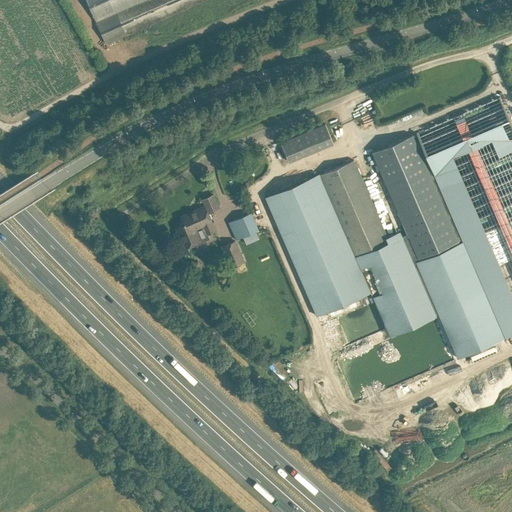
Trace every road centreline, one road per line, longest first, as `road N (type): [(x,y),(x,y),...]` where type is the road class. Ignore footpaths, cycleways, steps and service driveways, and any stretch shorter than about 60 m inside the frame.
road 1 (tertiary): [(0,213),(190,104),(511,1)]
road 2 (motorway): [(335,511),(175,368),(0,191)]
road 3 (motorway): [(0,229),(294,511)]
road 4 (unclassified): [(0,125),(18,127),(147,56),(287,0)]
road 5 (unclassified): [(176,511),(0,351)]
